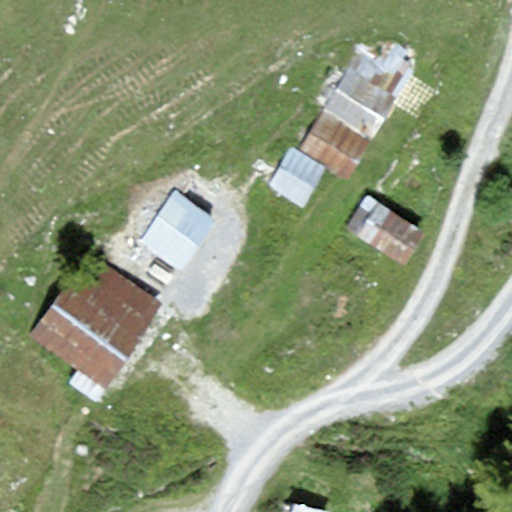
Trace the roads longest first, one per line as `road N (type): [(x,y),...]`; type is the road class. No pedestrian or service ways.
road 1 (track): [(357,397),(402,340),(461,222),(511,80)]
road 2 (track): [(511,297),(446,368),(357,397)]
road 3 (track): [(229,511),(279,435),(309,413),(357,397)]
